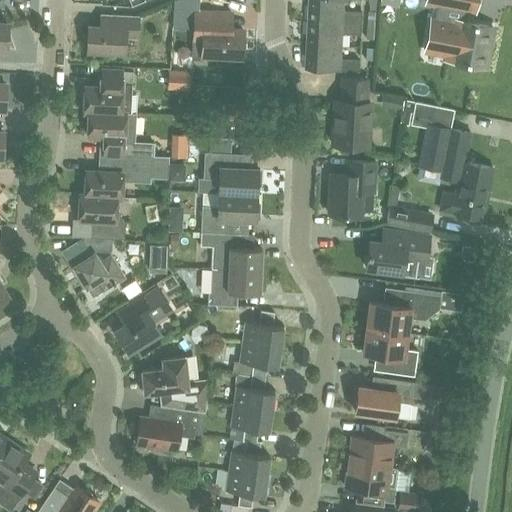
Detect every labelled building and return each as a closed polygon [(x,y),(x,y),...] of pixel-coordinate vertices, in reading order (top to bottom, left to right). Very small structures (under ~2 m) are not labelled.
[(308,0),(307,20),(361,22),(362,11),(342,10),(343,0),(308,0)] [(486,67),(489,49),(483,48),(487,26),(482,24),(484,13),(448,7),(446,17),(453,19),(449,44),(458,45),(455,61),(486,67)] [(193,42),(202,42),(202,55),(241,57),(243,29),(231,28),(232,12),(195,10),(193,42)] [(138,38),(139,15),(112,14),(112,27),(88,25),(87,50),(125,52),(126,38),(138,38)] [(306,43),(340,45),(341,33),(361,34),(361,22),(307,20),(306,43)] [(340,45),(306,43),(305,68),(359,71),(359,59),(340,58),(340,45)] [(84,110),(126,112),(121,111),(122,96),(125,96),(132,88),(133,71),(102,69),(101,87),(85,86),(84,110)] [(368,146),(371,102),(367,102),(368,77),(342,76),(341,100),(335,100),(332,144),(368,146)] [(429,121),(433,103),(404,98),(400,122),(409,124),(411,112),(414,112),(412,117),(429,121)] [(154,156),(154,143),(134,142),(135,112),(126,112),(84,110),(84,111),(89,111),(87,135),(104,136),(103,153),(169,157),(154,156)] [(464,161),(470,132),(428,124),(420,165),(441,169),(443,160),(463,164),(463,161),(464,161)] [(218,192),(256,194),(257,185),(260,185),(260,169),(257,169),(239,168),(234,163),(231,163),(232,153),(204,151),(203,178),(198,177),(197,191),(218,192)] [(126,181),(150,182),(150,177),(168,178),(169,157),(103,153),(102,171),(86,170),(84,194),(80,194),(122,196),(122,180),(126,180),(126,181)] [(329,213),(361,215),(362,190),(374,191),(376,161),(348,159),(347,174),(331,173),(329,213)] [(439,176),(459,180),(456,192),(443,189),(439,208),(463,213),(462,219),(480,222),(481,217),(483,217),(493,167),(464,161),(463,161),(463,164),(443,160),(441,169),(439,176)] [(434,212),(396,205),(400,185),(393,183),(388,206),(390,206),(386,224),(430,232),(434,212)] [(255,219),(255,218),(258,218),(259,203),(256,203),(256,194),(218,192),(218,206),(202,205),(201,232),(228,233),(228,222),(231,222),(236,218),(255,219)] [(117,197),(80,194),(78,219),(94,220),(94,237),(125,239),(126,221),(119,213),(115,213),(117,197)] [(430,236),(396,231),(394,244),(369,241),(366,266),(401,271),(400,274),(424,278),(426,262),(427,262),(430,236)] [(235,245),(235,233),(228,233),(201,232),(200,245),(212,245),(211,268),(217,268),(261,270),(262,248),(238,247),(235,245)] [(111,238),(83,236),(82,250),(111,251),(111,238)] [(86,286),(93,296),(123,277),(110,256),(100,262),(94,252),(73,265),(86,286)] [(208,304),(232,305),(232,293),(236,292),(260,293),(261,270),(217,268),(211,268),(210,292),(208,292),(208,304)] [(0,283),(0,270),(0,271),(0,269),(0,301),(8,296),(0,283)] [(158,287),(118,312),(125,323),(114,330),(128,351),(160,331),(153,320),(161,315),(159,312),(169,305),(158,287)] [(424,319),(439,308),(441,294),(402,289),(400,305),(370,301),(367,326),(407,332),(409,317),(424,319)] [(245,321),(243,341),(281,346),(283,326),(273,325),(274,312),(260,310),(259,323),(245,321)] [(393,356),(391,372),(414,375),(418,350),(405,348),(407,332),(367,326),(363,352),(393,356)] [(281,346),(243,341),(240,361),(253,363),(251,375),(265,377),(267,365),(278,366),(281,346)] [(142,374),(138,375),(140,387),(144,387),(144,392),(159,390),(160,404),(160,405),(171,407),(204,411),(205,412),(210,378),(209,378),(208,380),(188,382),(184,355),(162,358),(163,367),(142,370),(142,374)] [(265,377),(251,375),(250,387),(236,385),(234,405),(272,410),(274,390),(264,389),(265,377)] [(414,381),(390,378),(388,390),(359,386),(355,411),(409,418),(414,381)] [(244,427),(243,439),(261,442),(261,441),(257,440),(258,429),(269,431),(272,410),(234,405),(231,425),(244,427)] [(194,437),(195,433),(201,434),(204,411),(171,407),(169,420),(141,416),(137,444),(176,449),(178,435),(194,437)] [(392,444),(406,446),(408,432),(384,429),(383,440),(352,436),(349,461),(389,467),(392,444)] [(0,447),(0,502),(11,510),(36,472),(23,463),(29,454),(6,439),(0,447)] [(261,442),(243,439),(242,440),(246,441),(245,452),(232,450),(229,470),(267,475),(270,455),(259,454),(261,442)] [(396,489),(398,469),(396,469),(397,467),(389,467),(349,461),(345,487),(357,489),(356,502),(366,503),(384,506),(385,499),(393,500),(395,489),(396,489)] [(264,495),(267,475),(229,470),(226,490),(239,492),(238,505),(247,506),(252,507),(253,494),(264,495)] [(62,502),(49,493),(36,511),(92,511),(99,501),(93,497),(92,492),(87,489),(82,490),(76,486),(66,500),(62,502)] [(398,507),(430,511),(431,504),(420,502),(421,493),(401,489),(398,507)]
